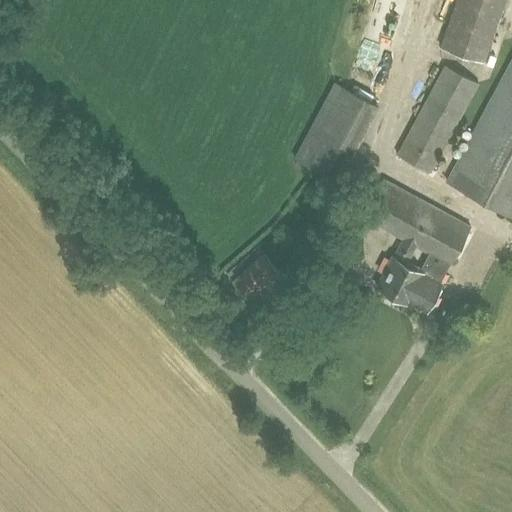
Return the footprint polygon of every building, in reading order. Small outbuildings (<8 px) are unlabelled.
[(482,60),(503,0),(456,0),(441,46),(482,60)] [(394,68),(407,8),(380,2),(367,62),(394,68)] [(511,214),(511,57),(447,180),(511,214)] [(430,171),(478,82),(445,64),(396,153),(430,171)] [(337,180),(378,105),(335,82),(294,157),(337,180)] [(450,263),(470,226),(384,179),(363,216),(404,238),(417,246),(449,263),(450,263)] [(410,260),(416,247),(417,246),(404,238),(394,257),(392,256),(376,286),(407,302),(408,300),(424,271),(420,269),(417,268),(419,265),(410,260)] [(427,310),(440,284),(438,283),(449,263),(417,246),(416,247),(427,253),(420,269),(424,271),(408,300),(427,310)] [(247,297),(279,269),(264,253),(232,281),(247,297)]
